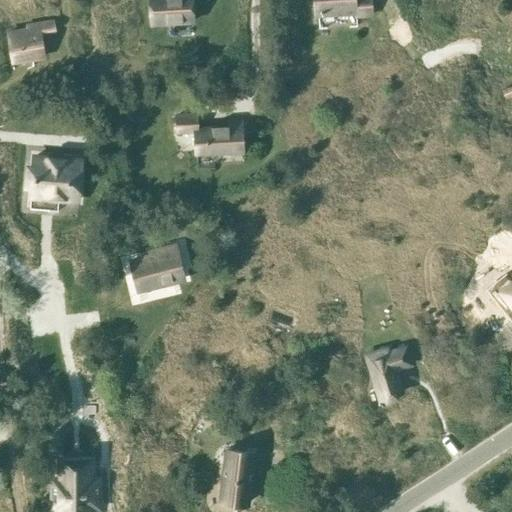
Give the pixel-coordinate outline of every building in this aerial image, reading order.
[(149,0),(151,23),(193,21),(191,0),(149,0)] [(313,0),(315,14),(355,12),(355,16),(372,16),(370,0),(313,0)] [(40,32),(54,29),(53,22),(26,27),(27,30),(7,34),(12,61),(44,56),(40,32)] [(505,100),(511,96),(511,85),(501,91),(505,100)] [(243,151),(241,121),(228,122),(229,127),(197,129),(196,115),(176,116),(177,132),(195,131),(196,153),(243,151)] [(30,195),(46,197),(46,199),(77,201),(81,161),(34,157),(33,168),(29,168),(27,184),(31,184),(30,195)] [(137,290),(184,279),(176,246),(149,252),(151,259),(130,264),(137,290)] [(511,279),(502,287),(511,300),(511,279)] [(389,345),(362,354),(377,402),(404,394),(397,371),(414,366),(412,360),(407,343),(390,349),(389,345)] [(54,481),(54,506),(61,506),(61,511),(89,511),(90,506),(97,506),(97,481),(90,481),(90,466),(82,466),(82,456),(80,456),(80,466),(63,466),(63,445),(61,445),(61,466),(61,481),(54,481)] [(253,453),(227,450),(221,501),(247,504),(248,498),(251,499),(252,488),(249,487),(253,453)]
